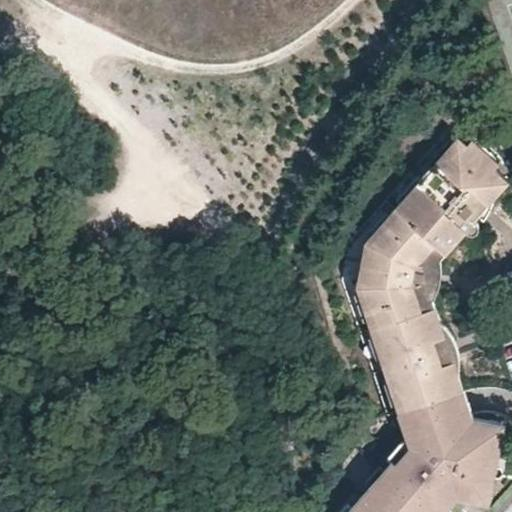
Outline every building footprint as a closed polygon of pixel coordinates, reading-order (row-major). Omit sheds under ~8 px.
[(473,138),(472,137),(468,142),(459,134),(365,240),(356,286),(398,410),(465,388),(459,373),(454,359),(443,362),(435,338),(446,334),(441,320),(436,304),(436,305),(422,309),(414,283),(416,266),(435,243),(446,253),(510,180),(495,167),(500,161),(499,161),(473,138)] [(500,153),(486,140),(475,135),(473,138),(499,161),(502,157),(500,153)] [(442,267),(441,258),(446,253),(435,243),(416,266),(414,283),(422,309),(436,305),(433,298),(438,291),(441,279),(442,267)] [(457,344),(455,338),(446,325),(441,320),(446,334),(435,338),(443,362),(454,359),(459,373),(460,363),(460,355),(457,344)] [(498,460),(506,422),(474,415),(465,388),(398,410),(406,438),(409,446),(396,460),(392,458),(391,459),(384,467),(370,483),(351,504),(343,511),(445,511),(459,497),(490,503),(498,460)] [(409,446),(406,438),(402,438),(387,456),(391,459),(392,458),(396,460),(409,446)] [(384,467),(379,464),(366,480),(370,483),(384,467)] [(338,511),(343,511),(351,504),(349,502),(338,511)]
